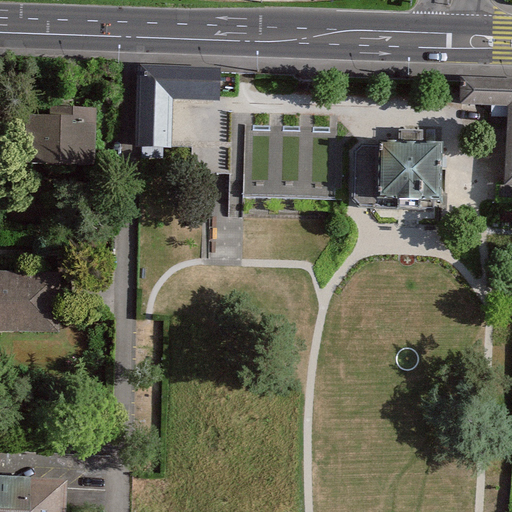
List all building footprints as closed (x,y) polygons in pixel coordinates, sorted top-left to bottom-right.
[(138,153),(176,154),(177,101),(237,102),(238,70),(141,67),(138,153)] [(511,80),(465,79),(464,107),(509,108),(507,184),(495,184),(494,205),(511,206),(511,80)] [(51,126),(28,125),(27,168),(98,170),(100,125),(76,125),(77,114),(51,113),(51,126)] [(343,116),(250,114),(248,201),(341,203),(343,116)] [(449,144),(423,144),(423,129),(396,129),(396,147),(359,147),(359,214),(382,214),(388,222),(440,223),(449,214),(449,144)] [(61,274),(0,272),(0,330),(60,332),(61,274)] [(69,511),(70,478),(0,476),(0,511),(69,511)]
